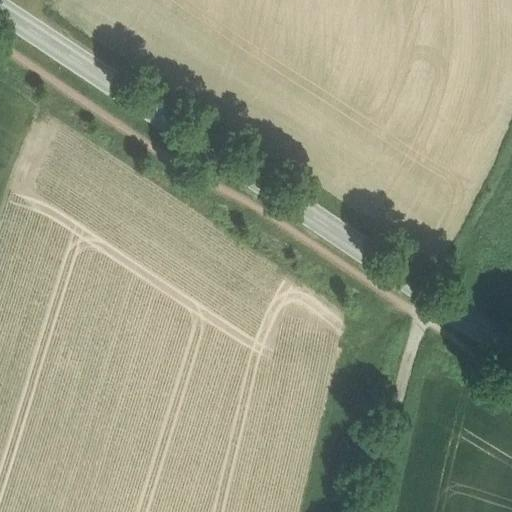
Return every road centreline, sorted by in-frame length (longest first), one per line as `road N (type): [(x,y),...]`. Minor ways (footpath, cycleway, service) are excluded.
road 1 (secondary): [(511,347),(0,9)]
road 2 (track): [(369,511),(374,467),(423,320)]
